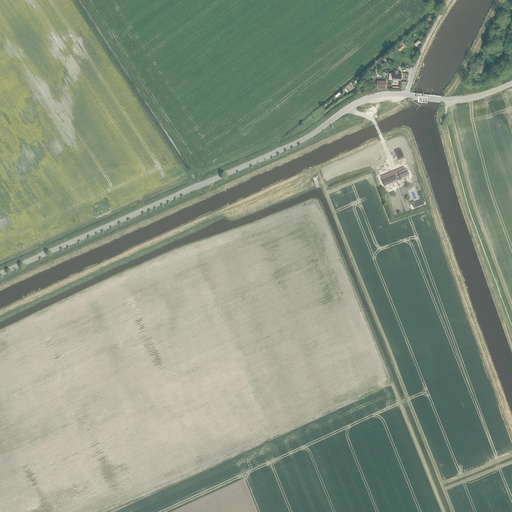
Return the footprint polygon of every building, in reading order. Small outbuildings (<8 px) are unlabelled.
[(400,80),(401,73),(397,73),(397,69),(394,69),(394,73),(389,72),(388,79),(392,79),(400,80)] [(404,159),(401,153),(400,150),(395,153),(397,155),(399,161),(404,159)] [(397,156),(389,158),(391,163),(387,164),(390,170),(400,167),(397,156)] [(401,181),(409,178),(406,172),(401,174),(400,171),(397,172),(401,181)] [(412,205),(414,210),(424,206),(423,201),(412,205)]
